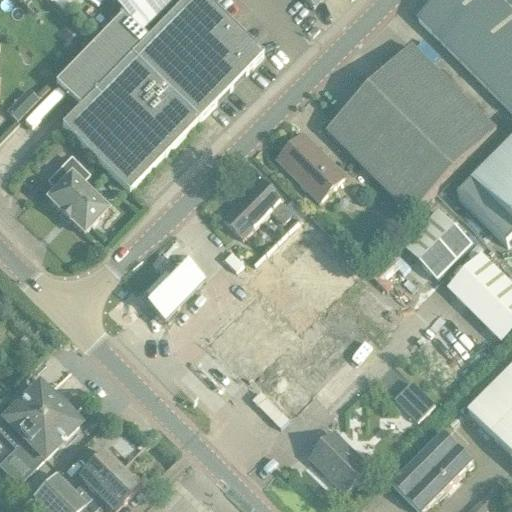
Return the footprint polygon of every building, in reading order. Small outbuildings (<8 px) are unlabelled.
[(129,198),(262,61),(199,0),(190,0),(147,45),(140,38),(122,20),(55,89),(80,114),(61,133),(129,198)] [(102,0),(122,20),(140,38),(177,0),(102,0)] [(299,0),(307,8),(312,13),(324,0),(299,0)] [(511,0),(443,0),(419,24),(511,116),(511,0)] [(411,222),(498,135),(414,51),(327,138),(411,222)] [(35,100),(40,104),(50,94),(45,89),(35,100)] [(346,182),(327,162),(304,140),(279,166),(320,208),(346,182)] [(511,149),(459,203),(508,252),(511,247),(511,149)] [(83,239),(106,215),(79,190),(88,181),(70,164),(48,187),(56,195),(48,204),(61,218),(60,219),(69,227),(69,226),(83,239)] [(262,185),(223,225),(244,245),(271,218),(283,230),(293,220),(294,219),(286,211),(282,207),(283,205),(262,185)] [(312,222),(301,210),(295,203),(293,204),(286,211),(294,219),(293,220),(299,226),(300,225),(304,229),(312,222)] [(441,218),(404,257),(436,288),(475,250),(441,218)] [(212,343),(269,400),(282,414),(385,313),(314,241),(212,343)] [(511,289),(482,260),(448,294),(503,348),(511,338),(511,289)] [(172,285),(165,277),(144,299),(152,306),(146,312),(164,328),(204,287),(187,270),(172,285)] [(511,371),(467,416),(511,461),(511,371)] [(413,388),(396,405),(419,428),(436,411),(413,388)] [(1,429),(0,429),(0,438),(3,441),(15,454),(16,454),(24,445),(61,408),(49,396),(45,398),(39,391),(1,429)] [(16,454),(0,469),(0,473),(18,491),(41,468),(78,431),(71,424),(73,420),(61,408),(24,445),(16,454)] [(444,439),(393,490),(414,511),(431,511),(474,469),(444,439)] [(347,498),(370,474),(336,441),(330,447),(325,447),(318,454),(318,459),(313,464),(347,498)] [(40,511),(83,511),(120,475),(103,457),(78,482),(82,488),(72,497),(55,478),(30,501),(40,511)] [(122,510),(131,502),(140,493),(122,475),(86,511),(87,511),(99,511),(102,509),(105,511),(119,511),(122,510)] [(492,511),(508,496),(498,486),(472,511),(492,511)]
